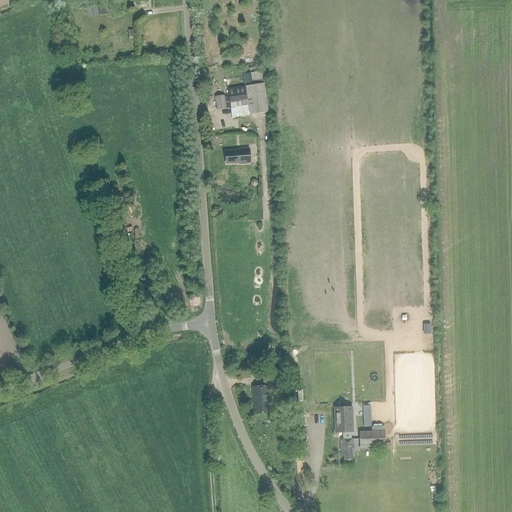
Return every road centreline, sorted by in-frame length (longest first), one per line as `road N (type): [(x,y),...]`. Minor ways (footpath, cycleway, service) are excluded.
road 1 (tertiary): [(210,318),(186,0)]
road 2 (tertiary): [(0,390),(158,329),(210,318)]
road 3 (tertiary): [(291,511),(246,444),(210,318)]
